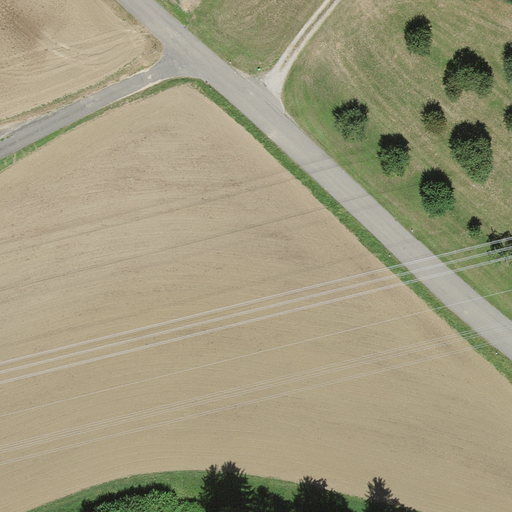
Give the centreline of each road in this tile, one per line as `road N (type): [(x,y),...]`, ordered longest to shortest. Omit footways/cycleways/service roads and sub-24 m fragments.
road 1 (tertiary): [(197,58),(511,344)]
road 2 (unclassified): [(0,146),(197,58)]
road 3 (track): [(329,0),(254,107)]
